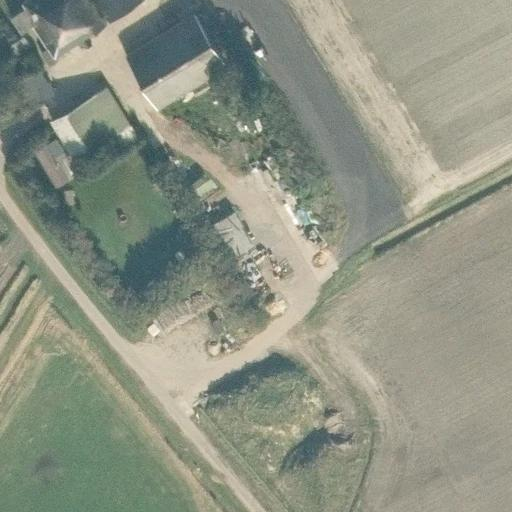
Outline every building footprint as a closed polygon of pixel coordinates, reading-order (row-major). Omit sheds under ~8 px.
[(31,0),(22,0),(0,15),(0,56),(3,60),(50,27),(50,26),(57,21),(72,43),(92,29),(72,0),(46,0),(44,2),(48,9),(41,14),(31,0)] [(97,0),(110,19),(138,0),(97,0)] [(191,16),(126,56),(157,106),(221,66),(191,16)] [(107,84),(50,118),(74,156),(130,122),(107,84)] [(57,135),(47,141),(56,154),(65,149),(57,135)] [(47,141),(34,149),(56,184),(69,176),(56,154),(47,141)]
